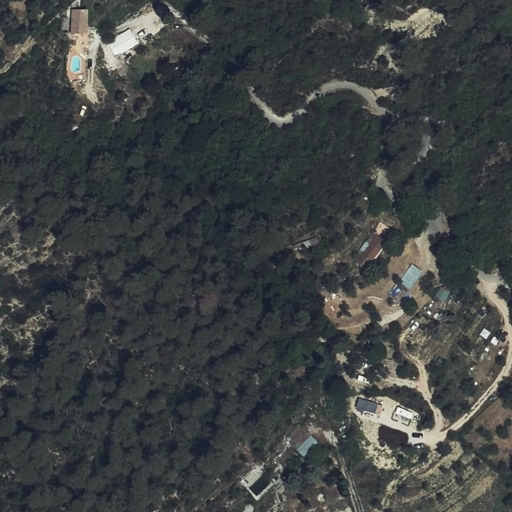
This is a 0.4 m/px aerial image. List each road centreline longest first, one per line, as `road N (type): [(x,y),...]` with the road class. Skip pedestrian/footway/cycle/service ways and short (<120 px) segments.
road 1 (track): [(511,327),(499,295),(411,201),(408,183),(431,132),(492,44)]
road 2 (track): [(170,0),(275,119),(327,89),(349,88),(431,132)]
